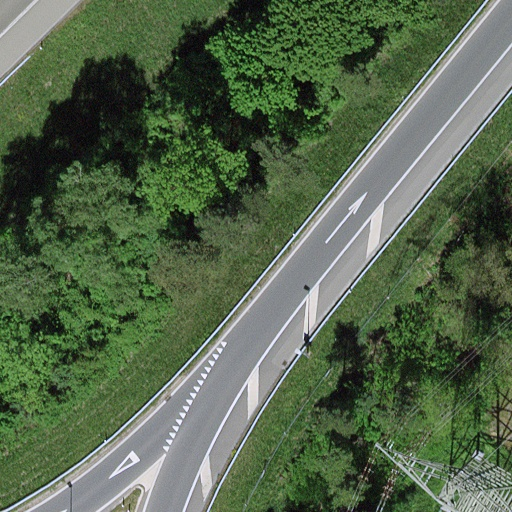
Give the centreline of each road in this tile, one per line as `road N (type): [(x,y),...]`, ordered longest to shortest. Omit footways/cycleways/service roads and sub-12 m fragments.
road 1 (motorway): [(229,374),(511,14)]
road 2 (motorway): [(64,511),(229,374)]
road 3 (motorway): [(163,511),(229,374)]
